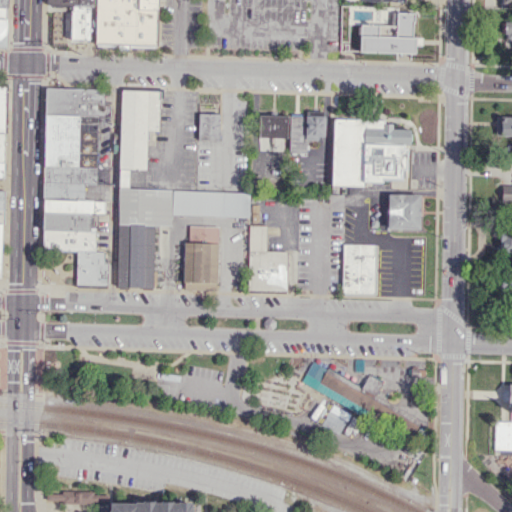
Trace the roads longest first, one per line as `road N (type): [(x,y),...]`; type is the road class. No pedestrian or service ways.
road 1 (residential): [(26,64),(511,81)]
road 2 (tertiary): [(453,339),(422,315),(21,303)]
road 3 (tertiary): [(20,329),(453,339)]
road 4 (residential): [(453,339),(458,0)]
road 5 (primary): [(21,303),(26,0)]
road 6 (residential): [(453,339),(450,511)]
